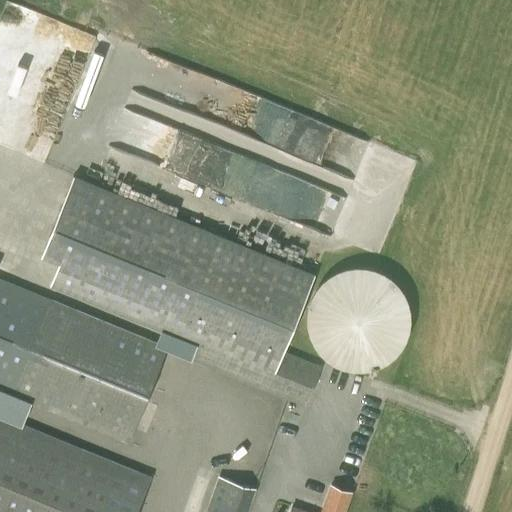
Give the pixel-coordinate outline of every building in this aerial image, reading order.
[(320,368),(307,362),(270,347),(302,270),(72,175),(40,254),(58,261),(48,283),(197,344),(191,358),(197,361),(292,400),(305,405),(320,368)] [(326,359),(334,364),(343,368),(352,370),(363,370),(371,369),(381,366),(388,362),(395,355),(402,347),(407,339),(410,330),(411,319),(410,310),(408,302),(404,292),(399,285),(392,278),(384,273),(375,269),(366,267),(356,267),(346,268),(338,271),(327,278),(320,283),(316,290),(311,297),(308,308),(307,317),(307,327),(310,336),(314,344),(319,352),(326,359)] [(168,346),(50,298),(0,277),(0,389),(129,443),(168,346)] [(0,511),(134,511),(149,478),(132,470),(137,458),(0,401),(0,511)] [(247,511),(255,489),(218,476),(205,511),(247,511)] [(332,511),(341,489),(332,486),(322,511),(304,511),(292,507),(289,511),(332,511)] [(343,511),(350,493),(341,489),(332,511),(343,511)]
